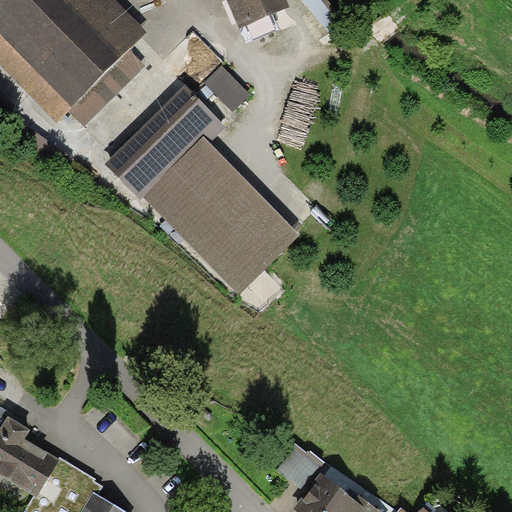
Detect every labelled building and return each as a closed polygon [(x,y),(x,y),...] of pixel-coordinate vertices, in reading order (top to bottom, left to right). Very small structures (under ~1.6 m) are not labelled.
[(0,0),(0,64),(60,123),(69,114),(86,130),(147,69),(130,52),(148,33),(114,0),(0,0)] [(286,0),(226,0),(240,32),(291,10),(286,0)] [(222,67),(205,83),(233,112),(250,95),(222,67)] [(185,87),(105,166),(141,201),(142,199),(204,139),(209,145),(226,128),(185,87)] [(14,118),(1,137),(63,179),(76,159),(14,118)] [(142,199),(237,296),(299,236),(209,145),(204,139),(142,199)] [(0,476),(35,498),(25,511),(124,511),(98,496),(103,488),(94,483),(97,480),(60,457),(58,461),(26,441),(31,433),(20,426),(23,421),(2,408),(0,410),(0,476)] [(381,511),(379,510),(377,511),(359,497),(355,502),(321,475),(293,510),(294,511),(381,511)]
